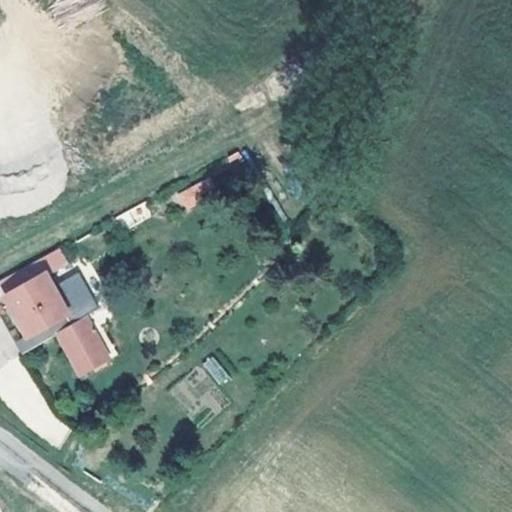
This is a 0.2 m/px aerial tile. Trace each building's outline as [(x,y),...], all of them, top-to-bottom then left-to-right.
[(175,197),(186,213),(218,190),(207,175),(175,197)] [(146,202),(118,215),(125,230),(153,217),(146,202)] [(69,264),(61,249),(0,282),(29,335),(52,322),(59,334),(81,376),(108,361),(85,319),(73,326),(66,313),(46,277),(69,264)] [(85,319),(96,314),(90,301),(66,313),(73,326),(85,319)] [(21,355),(59,334),(52,322),(29,335),(14,343),(21,355)] [(217,386),(229,379),(215,354),(203,360),(217,386)] [(185,378),(170,386),(183,410),(199,401),(185,378)]
